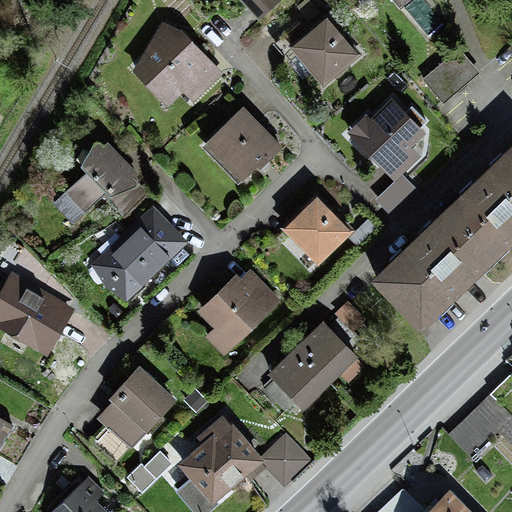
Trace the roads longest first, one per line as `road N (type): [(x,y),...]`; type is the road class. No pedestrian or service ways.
road 1 (residential): [(215,27),(316,154),(189,271),(118,350),(13,511)]
road 2 (secondary): [(297,511),(511,310)]
road 3 (residential): [(360,273),(511,127)]
